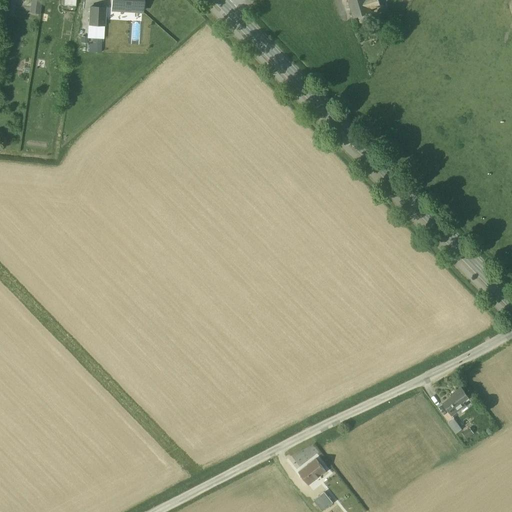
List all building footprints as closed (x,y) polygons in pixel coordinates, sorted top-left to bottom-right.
[(40,0),(32,0),(31,12),(38,13),(40,0)] [(143,0),(111,0),(111,11),(142,13),(143,0)] [(349,0),(355,18),(371,13),(370,10),(381,7),(378,0),(349,0)] [(106,7),(89,6),(88,25),(105,26),(106,7)] [(92,43),(89,43),(88,52),(101,53),(102,40),(92,39),(92,43)] [(462,388),(455,393),(456,394),(443,404),(451,415),(465,405),(463,402),(469,398),(462,388)] [(454,419),(448,423),(456,434),(462,430),(454,419)] [(470,428),(463,433),(466,438),(474,433),(470,428)] [(316,459),(299,473),(308,485),(326,471),(316,459)] [(325,492),(314,501),(323,511),(333,503),(325,492)]
